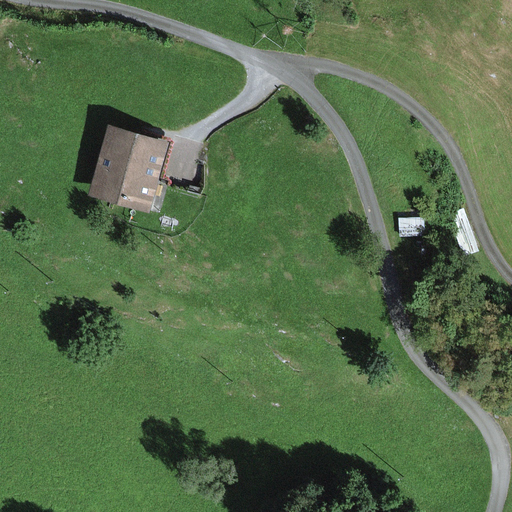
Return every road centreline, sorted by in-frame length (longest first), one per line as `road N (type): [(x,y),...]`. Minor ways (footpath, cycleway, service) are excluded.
road 1 (track): [(493,511),(503,454),(402,335),(377,218),(352,152),(315,98),(267,62),(198,34),(129,13),(36,0)]
road 2 (track): [(191,137),(254,96),(267,62),(323,68),(401,103),(442,144),(472,225),(511,287)]
